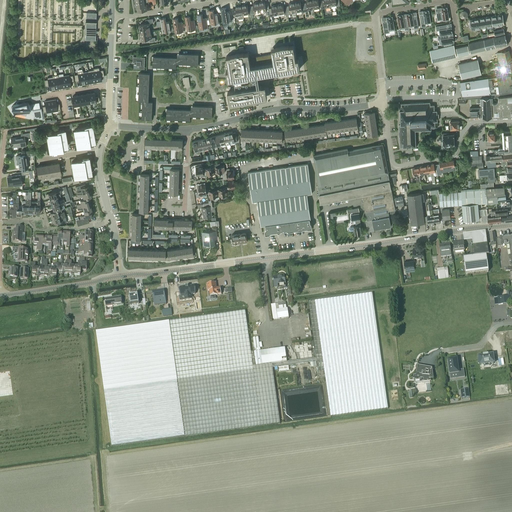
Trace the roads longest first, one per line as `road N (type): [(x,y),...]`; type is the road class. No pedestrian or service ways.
road 1 (tertiary): [(120,276),(511,224)]
road 2 (residential): [(187,129),(275,109),(383,102)]
road 3 (residential): [(480,121),(469,124),(453,154),(394,163),(383,102)]
road 4 (tertiary): [(0,296),(120,276)]
road 5 (residential): [(111,15),(231,0)]
